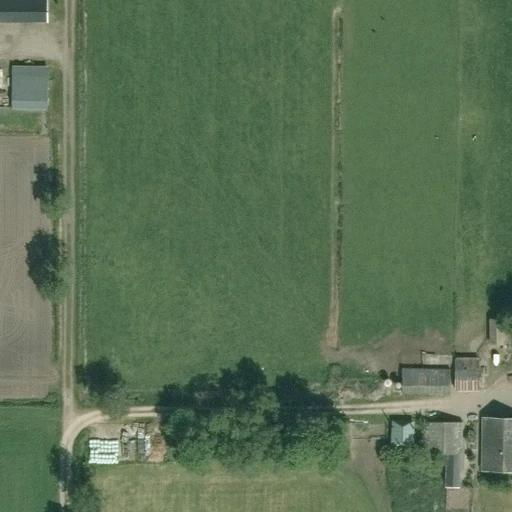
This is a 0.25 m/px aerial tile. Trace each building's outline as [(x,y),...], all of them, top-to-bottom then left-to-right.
[(47,0),(0,0),(0,21),(48,22),(47,0)] [(12,101),(12,109),(48,110),(48,79),(13,78),(12,101)] [(505,318),(489,319),(489,345),(506,345),(505,318)] [(456,358),(455,387),(455,391),(480,391),(480,358),(456,358)] [(403,369),(402,393),(450,394),(451,370),(403,369)] [(511,418),(483,418),(482,471),(511,471),(511,418)] [(392,420),(391,447),(414,448),(415,420),(392,420)] [(333,455),(351,455),(352,423),(335,422),(333,455)] [(460,455),(461,423),(424,422),(422,454),(446,454),(460,455)] [(460,455),(446,454),(445,488),(459,489),(460,455)]
